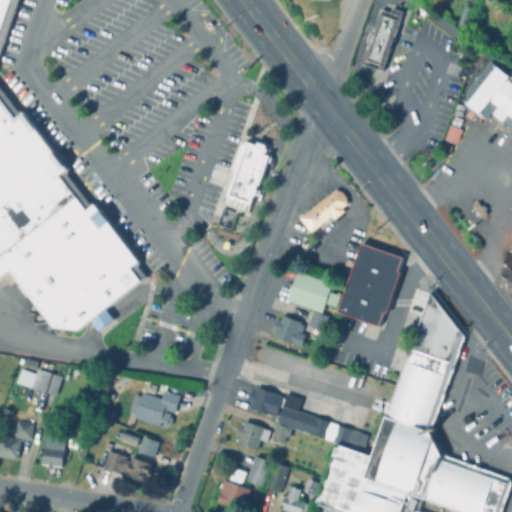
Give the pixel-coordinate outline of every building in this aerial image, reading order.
[(0,0),(19,0),(0,61),(0,74),(148,272),(78,334),(49,329),(6,272),(0,278),(0,0)] [(461,26),(460,27),(454,25),(455,22),(461,5),(468,7),(461,26)] [(381,7),(401,14),(380,72),(360,65),(381,7)] [(511,82),(495,68),(464,104),(482,121),(487,113),(511,133),(511,82)] [(462,116),(458,127),(450,125),(454,114),(462,116)] [(459,129),(454,143),(441,139),(446,125),(459,129)] [(242,139),(270,150),(272,160),(251,215),(219,205),(242,139)] [(449,146),(445,155),(437,152),(436,151),(440,142),(440,143),(449,146)] [(336,191),(298,221),(310,236),(348,204),(336,191)] [(471,204),(476,200),(486,213),(480,216),(471,204)] [(360,245),(402,261),(378,329),(336,313),(360,245)] [(297,269),(333,282),(323,312),(286,299),(297,269)] [(428,294),(461,334),(429,428),(443,456),(507,481),(498,511),(449,511),(421,501),(362,480),(370,458),(428,294)] [(325,314),(320,329),(305,324),(310,309),(325,314)] [(281,313),(279,318),(275,317),(271,328),(275,329),(273,334),(301,345),(305,334),(298,331),(302,321),(281,313)] [(36,359),(34,366),(21,362),(23,355),(36,359)] [(19,367),(33,371),(35,367),(59,375),(53,393),(14,381),(19,367)] [(276,416),(282,393),(252,385),(246,408),(276,416)] [(169,426),(179,394),(163,389),(160,398),(134,390),(127,414),(169,426)] [(31,421),(28,438),(21,436),(20,439),(17,439),(16,445),(17,445),(16,451),(15,452),(14,458),(0,455),(0,433),(12,436),(14,419),(31,421)] [(256,448),(258,438),(266,440),(269,427),(240,420),(235,443),(256,448)] [(288,425),(274,422),(271,438),(285,441),(288,425)] [(60,466),(65,438),(45,435),(40,463),(60,466)] [(336,446),(370,458),(350,511),(314,511),(312,511),(336,446)] [(146,479),(150,461),(107,450),(102,469),(146,479)] [(261,485),(270,461),(253,454),(245,479),(261,485)] [(287,466),(274,462),(266,487),(279,491),(287,466)] [(248,488),(223,479),(215,500),(240,509),(248,488)] [(417,511),(421,501),(362,480),(350,511),(417,511)] [(298,511),(305,511),(308,502),(297,499),(299,487),(286,485),(282,508),(298,511)]
